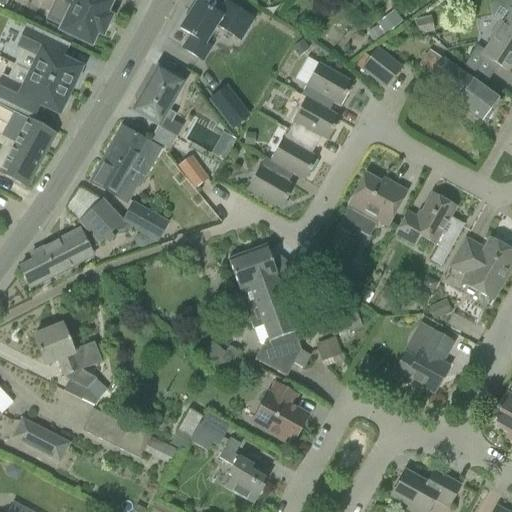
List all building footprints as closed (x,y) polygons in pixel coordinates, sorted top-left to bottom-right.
[(61,27),(59,32),(90,47),(96,34),(102,37),(110,18),(105,16),(111,3),(105,0),(65,0),(65,2),(61,0),(55,0),(46,20),(61,27)] [(399,8),(406,14),(412,8),(405,1),(399,8)] [(217,15),(197,3),(180,30),(190,36),(181,49),(203,63),(212,49),(204,44),(216,26),(241,42),(253,21),(225,3),(217,15)] [(511,13),(506,10),(488,40),(491,42),(481,56),(507,73),(511,65),(511,13)] [(373,45),(384,37),(385,38),(402,23),(394,13),(377,26),(378,27),(367,34),(373,45)] [(424,36),(434,33),(431,19),(414,22),(416,31),(424,36)] [(61,60),(68,47),(69,47),(69,46),(26,25),(25,27),(26,27),(16,48),(38,59),(31,73),(14,65),(14,66),(68,92),(71,87),(74,88),(80,76),(77,73),(79,69),(61,60)] [(302,42),(291,50),(298,59),(309,51),(302,42)] [(376,50),(360,71),(386,90),(401,69),(376,50)] [(419,67),(430,76),(459,97),(455,103),(481,122),(482,120),(486,120),(487,121),(491,114),(490,110),(497,101),(431,52),(419,67)] [(57,114),(60,110),(63,111),(69,99),(66,96),(68,92),(14,66),(31,74),(24,89),(2,79),(0,82),(0,103),(34,121),(34,120),(33,119),(39,106),(57,114)] [(305,100),(304,100),(328,113),(333,104),(340,108),(352,85),(317,66),(305,88),(300,97),(305,100)] [(156,68),(131,113),(158,129),(152,139),(170,149),(182,129),(163,119),(184,83),(156,68)] [(247,118),(225,89),(210,101),(231,130),(247,118)] [(328,113),(304,100),(292,122),(293,122),(287,131),(315,147),(321,138),(327,142),(340,120),(328,113)] [(0,174),(0,175),(25,189),(54,136),(14,114),(1,138),(16,146),(0,174)] [(121,129),(90,184),(127,204),(139,182),(129,176),(147,144),(121,129)] [(315,147),(287,131),(282,141),(282,140),(269,162),(292,175),(304,182),(317,160),(310,156),(315,147)] [(225,133),(215,152),(225,157),(235,138),(225,133)] [(245,134),(244,146),(254,147),(255,135),(245,134)] [(178,166),(195,190),(208,180),(192,158),(178,166)] [(292,175),(269,162),(264,160),(259,169),(246,191),(281,210),(294,188),(287,184),(292,175)] [(369,238),(377,223),(386,228),(406,193),(392,185),(389,190),(365,176),(336,228),(351,237),(355,230),(369,238)] [(413,247),(419,237),(437,248),(429,261),(441,267),(463,226),(449,218),(455,209),(431,196),(417,220),(406,214),(393,236),(413,247)] [(122,223),(101,202),(79,223),(86,231),(99,244),(103,241),(107,245),(114,239),(110,235),(122,224),(122,223)] [(122,223),(122,224),(157,243),(168,224),(132,204),(122,223)] [(79,231),(34,254),(30,256),(33,262),(19,269),(20,272),(22,276),(30,289),(36,286),(92,257),(89,251),(80,234),(79,231)] [(80,234),(89,251),(100,246),(99,244),(86,231),(80,234)] [(462,285),(492,301),(507,274),(507,270),(511,260),(511,253),(489,241),(483,252),(465,242),(451,268),(466,276),(462,285)] [(265,247),(227,261),(239,291),(274,278),(276,277),(265,247)] [(310,357),(301,352),(274,278),(239,291),(235,292),(242,311),(245,310),(253,331),(263,327),(268,342),(264,343),(255,360),(286,378),(293,365),(303,370),(310,357)] [(420,289),(432,296),(438,285),(426,278),(420,289)] [(447,317),(441,304),(429,309),(434,322),(447,317)] [(348,332),(340,309),(324,315),(332,337),(348,332)] [(33,338),(44,366),(56,361),(63,378),(64,378),(68,382),(63,392),(81,402),(87,391),(96,381),(80,371),(101,363),(93,344),(73,352),(63,326),(33,338)] [(441,365),(453,344),(432,332),(421,353),(419,352),(414,361),(404,355),(392,376),(407,385),(410,381),(434,395),(449,369),(441,365)] [(322,363),(340,356),(342,356),(335,338),(315,345),(322,363)] [(364,356),(358,367),(373,375),(379,364),(364,356)] [(232,364),(230,369),(249,380),(255,367),(237,357),(236,357),(232,364)] [(292,407),(298,396),(274,383),(269,394),(268,393),(250,425),(290,447),(305,421),(294,414),(296,409),(292,407)] [(511,398),(508,396),(492,424),(511,434),(511,398)] [(120,401),(111,398),(105,411),(123,419),(126,411),(116,407),(117,406),(118,406),(120,401)] [(139,460),(149,438),(92,410),(82,432),(139,460)] [(175,434),(189,442),(202,419),(188,411),(175,434)] [(198,429),(222,441),(229,426),(207,414),(198,429)] [(40,428),(30,449),(59,464),(70,444),(40,428)] [(261,486),(261,485),(267,475),(234,456),(240,446),(229,440),(218,460),(232,467),(227,476),(230,478),(224,489),(253,506),(263,488),(261,486)] [(427,511),(435,500),(448,508),(459,487),(433,473),(426,485),(405,473),(391,497),(409,507),(407,510),(409,511),(427,511)] [(7,511),(30,511),(13,502),(7,511)] [(172,511),(156,503),(151,511),(172,511)]
